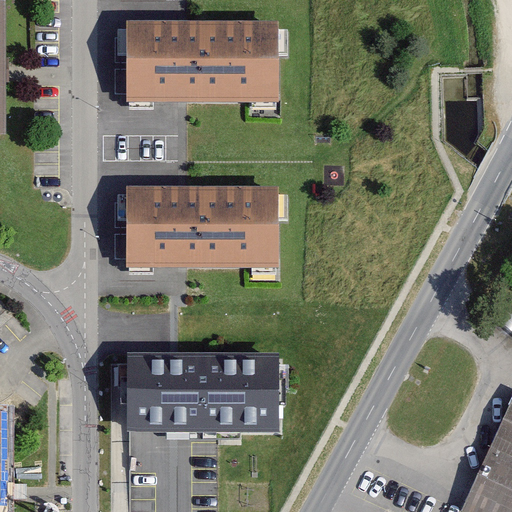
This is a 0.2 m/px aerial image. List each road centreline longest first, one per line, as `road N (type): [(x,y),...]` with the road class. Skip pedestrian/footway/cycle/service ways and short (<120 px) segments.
road 1 (tertiary): [(511,155),(318,511)]
road 2 (residential): [(86,260),(83,0)]
road 3 (residential): [(86,375),(85,511)]
